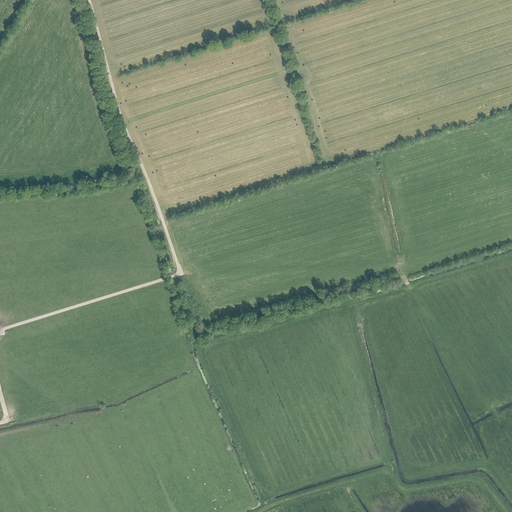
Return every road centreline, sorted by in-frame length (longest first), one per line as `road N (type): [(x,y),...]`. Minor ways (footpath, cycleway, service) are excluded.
road 1 (track): [(511,255),(408,287),(402,277),(188,334),(270,506),(258,511)]
road 2 (track): [(76,0),(131,174),(0,196)]
